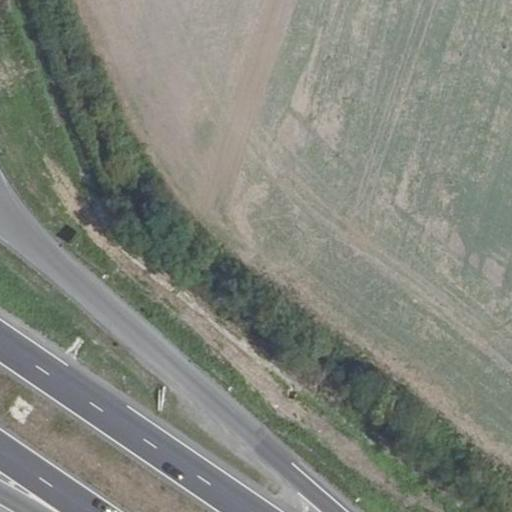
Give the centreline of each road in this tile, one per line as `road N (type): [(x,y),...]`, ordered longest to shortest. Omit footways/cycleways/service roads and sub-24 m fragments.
road 1 (motorway): [(342,511),(31,244)]
road 2 (motorway): [(238,511),(0,349)]
